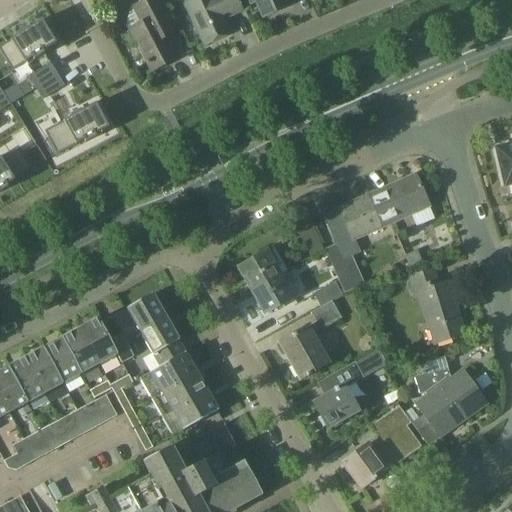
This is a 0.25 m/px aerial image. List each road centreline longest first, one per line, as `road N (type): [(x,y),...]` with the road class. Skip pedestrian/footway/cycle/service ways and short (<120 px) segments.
road 1 (tertiary): [(0,278),(225,161),(418,74)]
road 2 (residential): [(386,0),(162,102),(126,90),(80,0)]
road 3 (residential): [(199,261),(231,223),(445,124)]
road 4 (residential): [(199,261),(203,286),(330,511)]
road 5 (residential): [(445,124),(511,346)]
road 6 (residential): [(0,349),(161,260),(199,261)]
